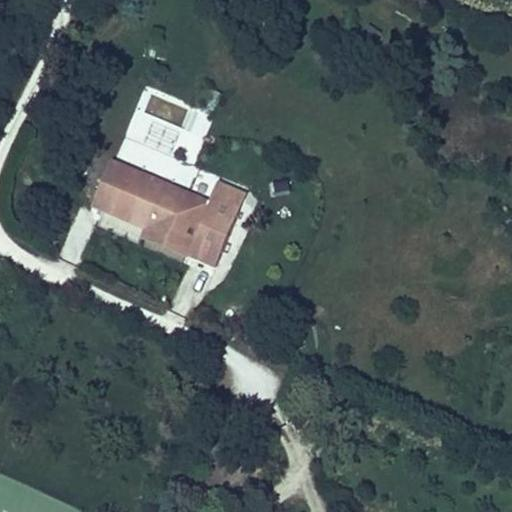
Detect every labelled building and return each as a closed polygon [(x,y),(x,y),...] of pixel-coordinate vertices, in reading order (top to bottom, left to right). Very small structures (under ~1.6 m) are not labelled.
[(373,50),(381,33),(367,26),(359,44),(373,50)] [(92,205),(105,210),(124,164),(111,159),(92,205)] [(216,270),(239,212),(210,200),(124,164),(105,210),(145,226),(168,235),(163,248),(216,270)] [(239,212),(247,193),(218,181),(210,200),(239,212)] [(140,239),(163,248),(168,235),(145,226),(140,239)]
